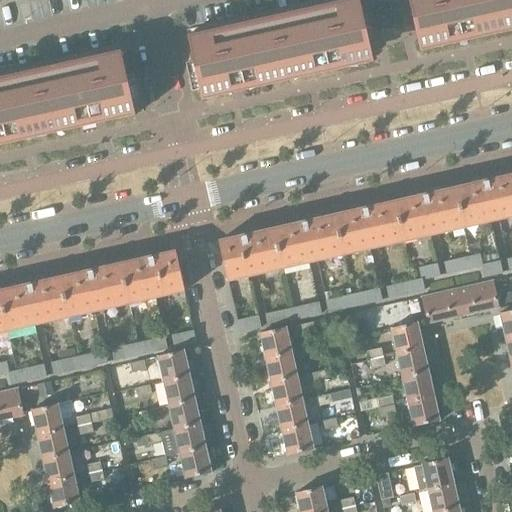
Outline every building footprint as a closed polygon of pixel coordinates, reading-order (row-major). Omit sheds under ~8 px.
[(187,35),(190,51),(193,62),(199,89),(199,90),(201,100),(232,93),(258,88),(373,62),(370,50),(358,0),(344,0),(328,4),(329,10),(219,35),(217,28),(187,35)] [(511,0),(408,0),(417,40),(420,51),(511,30),(511,0)] [(0,145),(54,133),(93,125),(104,122),(135,115),(132,104),(126,77),(124,66),(120,50),(90,57),(91,64),(0,84),(0,145)] [(511,217),(511,174),(457,187),(466,228),(511,217)] [(466,228),(457,187),(396,201),(405,241),(466,228)] [(405,241),(396,201),(336,214),(345,255),(405,241)] [(345,255),(336,214),(276,228),(285,269),(345,255)] [(285,269),(276,228),(218,241),(228,282),(285,269)] [(175,251),(117,264),(127,305),(184,292),(175,251)] [(482,266),(480,255),(471,257),(473,269),(482,267),(482,266)] [(471,257),(462,259),(464,271),(473,269),(471,257)] [(462,259),(453,261),(455,273),(464,271),(462,259)] [(455,273),(453,261),(444,264),(446,275),(455,273)] [(493,275),(502,273),(500,262),(492,263),(491,264),(493,275)] [(58,278),(67,318),(127,305),(117,264),(58,278)] [(484,277),(493,275),(491,264),(487,264),(482,266),(482,267),(484,277)] [(427,267),(430,278),(439,276),(437,265),(427,267)] [(421,280),(422,280),(430,278),(427,267),(418,269),(421,280)] [(0,290),(0,302),(7,332),(67,318),(58,278),(0,290)] [(421,280),(413,282),(415,293),(424,291),(422,280),(421,280)] [(492,280),(456,288),(462,316),(494,309),(498,308),(492,280)] [(404,283),(406,295),(415,293),(413,282),(404,283)] [(397,297),(399,297),(406,295),(404,283),(395,285),(397,297)] [(395,285),(386,287),(389,299),(397,297),(395,285)] [(420,297),(427,324),(462,316),(456,288),(420,297)] [(372,303),(381,301),(378,289),(370,291),(372,303)] [(370,291),(361,293),(363,305),(372,303),(370,291)] [(505,302),(511,300),(511,292),(503,294),(505,302)] [(363,305),(361,293),(352,295),(354,307),(363,305)] [(354,307),(352,295),(343,297),(345,309),(354,307)] [(343,297),(334,299),(336,311),(345,309),(343,297)] [(336,311),(334,299),(331,300),(326,301),(325,301),(328,313),(336,311)] [(382,303),(383,323),(413,322),(412,301),(382,303)] [(313,316),(322,314),(319,303),(310,305),(313,316)] [(310,305),(301,307),(304,318),(313,316),(310,305)] [(304,318),(301,307),(292,309),(295,320),(304,318)] [(295,320),(292,309),(283,311),(286,322),(295,320)] [(511,310),(498,314),(504,339),(511,337),(511,310)] [(283,311),(274,313),(277,324),(286,322),(283,311)] [(277,324),(274,313),(265,315),(268,326),(277,324)] [(251,318),(254,330),(261,328),(259,317),(251,318)] [(244,320),(247,331),(254,330),(251,318),(244,320)] [(244,320),(237,321),(239,333),(247,331),(244,320)] [(315,331),(313,322),(299,325),(301,334),(315,331)] [(417,322),(390,329),(395,354),(423,348),(417,322)] [(365,323),(357,325),(359,334),(367,332),(365,323)] [(258,333),(264,359),(291,353),(286,327),(258,333)] [(188,344),(195,343),(193,332),(186,333),(188,344)] [(186,333),(178,335),(181,346),(188,344),(186,333)] [(174,347),(181,346),(178,335),(171,336),(174,347)] [(158,351),(167,349),(165,338),(156,340),(158,351)] [(156,340),(147,342),(149,353),(158,351),(156,340)] [(140,355),(149,353),(147,342),(138,344),(140,355)] [(131,357),(140,355),(138,344),(129,346),(131,357)] [(129,346),(120,348),(123,359),(131,357),(129,346)] [(304,350),(306,359),(321,355),(319,346),(304,350)] [(114,361),(123,359),(120,348),(111,350),(114,361)] [(366,351),(368,360),(382,357),(380,348),(366,351)] [(428,372),(423,348),(395,354),(401,378),(428,372)] [(156,356),(162,382),(189,376),(184,350),(156,356)] [(98,365),(107,363),(104,351),(95,353),(98,365)] [(95,353),(86,356),(89,367),(98,365),(95,353)] [(264,359),(269,382),(297,376),(291,353),(264,359)] [(80,369),(89,367),(86,356),(77,358),(80,369)] [(384,366),(382,357),(368,360),(370,369),(384,366)] [(71,371),(80,369),(77,358),(69,360),(71,371)] [(69,360),(60,362),(62,373),(71,371),(69,360)] [(145,369),(143,360),(129,363),(131,372),(145,369)] [(53,375),(62,373),(60,362),(51,364),(53,375)] [(0,375),(7,374),(7,373),(8,373),(6,363),(0,364),(0,375)] [(43,365),(34,367),(37,378),(46,376),(43,365)] [(28,380),(37,378),(34,367),(25,369),(28,380)] [(19,382),(28,380),(25,369),(16,371),(19,382)] [(324,370),(310,373),(312,382),(326,379),(324,370)] [(10,384),(19,382),(16,371),(8,373),(7,373),(7,374),(10,384)] [(428,372),(401,378),(406,402),(434,395),(428,372)] [(195,399),(189,376),(162,382),(167,406),(195,399)] [(269,382),(275,406),(302,400),(297,376),(269,382)] [(53,394),(50,381),(37,384),(40,397),(53,394)] [(149,385),(135,388),(137,397),(151,394),(149,385)] [(17,388),(0,391),(0,421),(23,416),(17,388)] [(315,397),(317,406),(331,403),(329,394),(315,397)] [(439,421),(434,395),(406,402),(412,427),(439,421)] [(391,396),(377,399),(376,398),(358,402),(359,410),(378,406),(379,408),(393,405),(391,396)] [(195,399),(167,406),(173,430),(200,423),(195,399)] [(275,406),(280,430),(307,424),(302,400),(275,406)] [(30,410),(36,436),(64,430),(61,420),(69,418),(72,413),(70,401),(30,410)] [(395,413),(393,405),(379,408),(381,417),(395,413)] [(154,409),(140,412),(142,421),(156,418),(154,409)] [(110,410),(89,415),(91,424),(112,419),(110,410)] [(77,427),(91,424),(89,415),(75,418),(77,427)] [(337,427),(335,418),(320,421),(322,430),(337,427)] [(206,447),(200,423),(173,430),(178,453),(206,447)] [(91,424),(77,427),(79,436),(93,433),(91,424)] [(307,424),(280,430),(286,455),(313,449),(307,424)] [(36,436),(41,459),(69,453),(64,430),(36,436)] [(162,441),(160,432),(145,436),(147,445),(162,441)] [(147,445),(145,436),(145,435),(135,437),(137,447),(147,445)] [(111,455),(120,453),(117,442),(109,444),(111,455)] [(206,447),(178,453),(184,479),(211,472),(206,447)] [(41,459),(47,483),(74,477),(69,453),(41,459)] [(167,465),(165,456),(151,460),(153,469),(167,465)] [(421,464),(427,489),(454,484),(448,458),(421,464)] [(85,465),(87,474),(102,471),(100,462),(85,465)] [(102,471),(87,474),(89,483),(104,480),(102,471)] [(388,473),(375,475),(381,500),(393,497),(388,473)] [(74,477),(47,483),(52,509),(80,502),(74,477)] [(437,511),(459,507),(454,484),(427,489),(431,511),(437,511)] [(294,493),(298,511),(327,511),(322,487),(294,493)] [(416,501),(414,492),(399,496),(401,505),(416,501)] [(338,501),(340,509),(354,506),(352,497),(338,501)] [(388,498),(381,500),(383,509),(387,508),(389,504),(388,498)]
